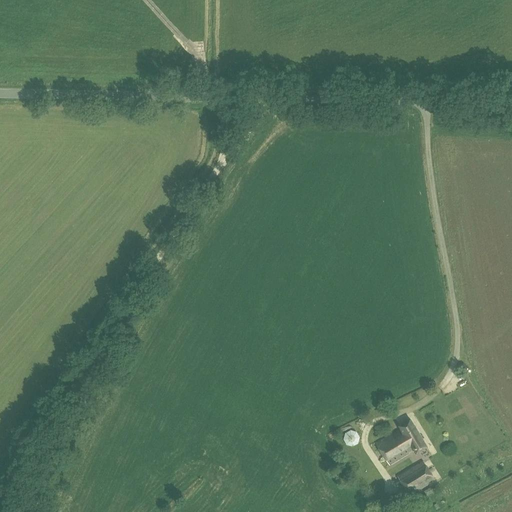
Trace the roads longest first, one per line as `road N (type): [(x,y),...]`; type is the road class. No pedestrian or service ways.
road 1 (track): [(32,511),(129,299),(219,169)]
road 2 (unclassified): [(266,99),(0,95)]
road 3 (unclassified): [(266,99),(511,104)]
